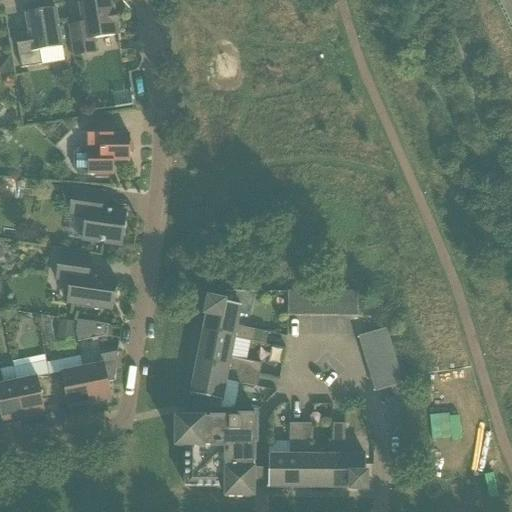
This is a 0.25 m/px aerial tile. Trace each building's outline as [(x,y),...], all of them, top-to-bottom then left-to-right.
[(94,39),(118,35),(116,23),(117,23),(115,13),(112,14),(110,0),(80,5),(84,25),(69,27),(74,57),(97,53),(94,39)] [(62,48),(56,9),(25,14),(29,34),(16,36),(21,69),(42,66),(40,52),(62,48)] [(12,72),(10,58),(0,70),(0,73),(8,79),(12,72)] [(89,176),(110,176),(113,176),(113,162),(126,162),(128,162),(128,163),(129,163),(129,155),(133,155),(133,143),(129,143),(129,135),(128,135),(128,136),(112,136),(113,122),(89,122),(89,150),(78,150),(74,154),(74,171),(79,176),(89,176)] [(121,246),(126,213),(101,210),(103,194),(73,190),(70,216),(86,218),(83,241),(121,246)] [(112,311),(116,280),(89,276),(91,258),(60,254),(56,281),(71,283),(67,305),(112,311)] [(358,292),(288,291),(288,316),(358,316),(358,292)] [(234,339),(266,345),(268,333),(237,327),(239,314),(250,316),(254,292),(226,292),(226,293),(224,301),(208,298),(205,315),(207,316),(203,332),(234,339)] [(60,320),(57,338),(73,341),(76,323),(60,320)] [(76,333),(99,337),(100,324),(77,321),(76,333)] [(403,383),(387,329),(377,331),(393,386),(403,383)] [(197,364),(260,376),(262,365),(230,358),(234,339),(203,332),(197,364)] [(114,382),(118,353),(99,357),(91,367),(83,369),(90,404),(112,400),(108,383),(114,382)] [(16,382),(23,418),(45,414),(42,401),(54,398),(49,376),(47,363),(45,356),(12,363),(13,370),(16,382)] [(260,376),(197,364),(191,396),(194,396),(194,410),(220,410),(226,381),(257,388),(260,376)] [(90,404),(83,369),(49,376),(54,398),(66,396),(68,409),(90,404)] [(0,415),(1,422),(23,418),(16,382),(4,385),(1,373),(0,373),(0,415)] [(225,498),(254,498),(255,444),(257,444),(257,417),(239,417),(239,419),(176,418),(176,447),(186,447),(185,487),(225,488),(225,498)] [(268,488),(301,488),(301,425),(290,424),(289,456),(268,456),(268,488)] [(301,488),(333,489),(333,457),(313,457),(313,425),(301,425),(301,488)] [(333,457),(333,489),(349,489),(349,491),(367,491),(368,473),(366,473),(366,457),(345,457),(345,425),(333,425),(333,457)]
